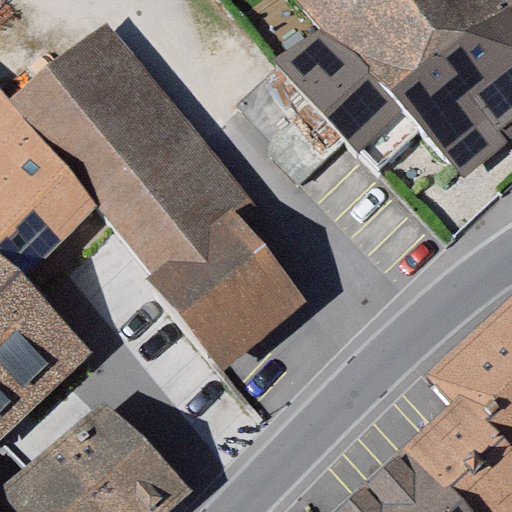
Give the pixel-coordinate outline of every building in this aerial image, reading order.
[(511,0),(303,0),(299,3),(320,36),(369,109),(509,16),(511,14),(511,0)] [(511,23),(509,16),(369,109),(390,129),(403,120),(466,185),(511,146),(511,23)] [(263,214),(110,23),(7,106),(46,155),(100,223),(222,374),(304,309),(241,231),(263,214)] [(356,161),(390,129),(369,109),(320,36),(276,70),(356,161)] [(0,189),(46,155),(7,106),(0,97),(0,189)] [(46,155),(0,189),(0,267),(29,291),(100,223),(46,155)] [(0,439),(96,343),(29,291),(0,267),(0,439)] [(511,472),(511,297),(430,382),(454,411),(511,472)] [(169,511),(185,499),(106,407),(3,494),(18,511),(169,511)] [(511,511),(511,472),(454,411),(402,458),(450,511),(511,511)] [(450,511),(402,458),(341,511),(450,511)]
